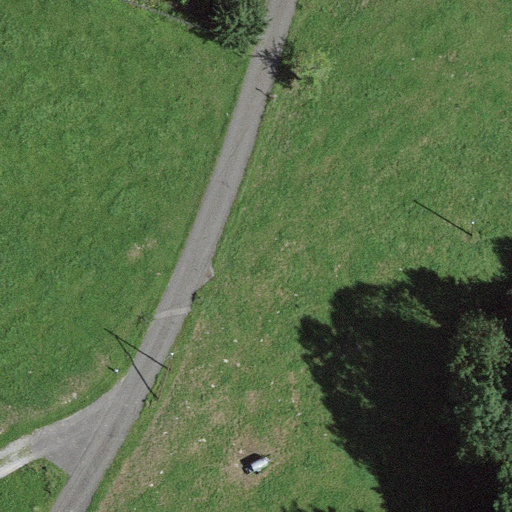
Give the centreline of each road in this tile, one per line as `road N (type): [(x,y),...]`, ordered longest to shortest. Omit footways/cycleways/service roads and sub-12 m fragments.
road 1 (track): [(67,511),(123,416),(219,205),(289,0)]
road 2 (track): [(123,416),(44,442),(0,469)]
